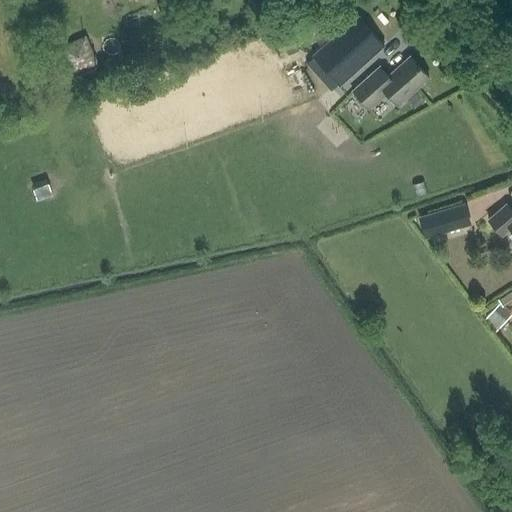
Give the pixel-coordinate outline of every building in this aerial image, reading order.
[(163,16),(181,9),(177,0),(168,0),(158,4),(163,16)] [(358,15),(313,56),(340,86),(385,46),(358,15)] [(99,63),(86,35),(60,47),(73,75),(99,63)] [(296,43),(285,47),(289,55),(299,51),(296,43)] [(389,75),(381,66),(354,90),(370,108),(387,92),(399,104),(430,76),(411,55),(389,75)] [(50,174),(38,178),(42,192),(55,189),(50,174)] [(465,204),(420,217),(425,234),(426,238),(471,224),(465,204)] [(511,229),(511,210),(507,204),(489,220),(502,236),(511,228),(511,229)] [(496,326),(511,319),(511,308),(508,298),(488,306),(496,326)]
